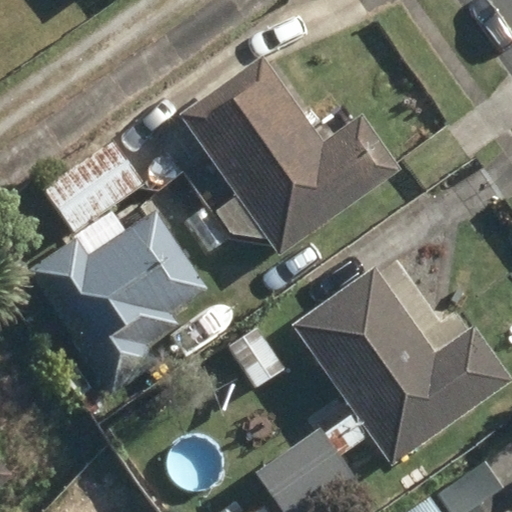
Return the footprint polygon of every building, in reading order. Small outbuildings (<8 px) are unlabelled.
[(182,121),(280,262),(401,177),(362,123),(324,150),(262,64),(182,121)] [(44,198),(74,240),(144,190),(114,147),(44,198)] [(31,277),(112,400),(159,368),(148,353),(179,333),(171,321),(209,295),(158,219),(88,265),(76,247),(31,277)] [(373,276),(296,329),(356,419),(324,441),(322,438),(258,479),(279,511),(328,511),(359,491),(339,463),(371,441),(391,470),(511,389),(511,388),(474,332),(468,335),(457,318),(440,329),(398,267),(378,282),(373,276)] [(228,352),(256,393),(283,376),(254,333),(228,352)] [(0,492),(14,480),(0,464),(0,492)]
